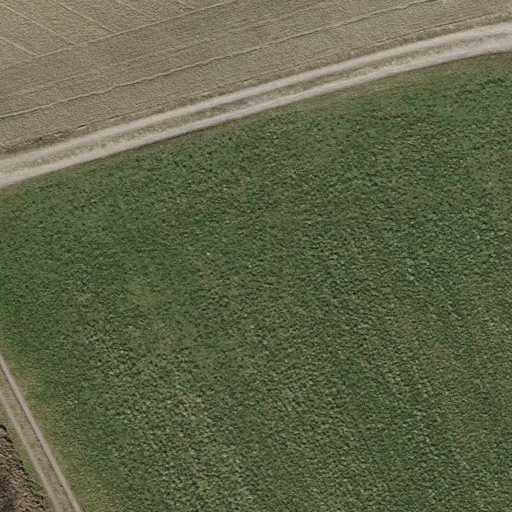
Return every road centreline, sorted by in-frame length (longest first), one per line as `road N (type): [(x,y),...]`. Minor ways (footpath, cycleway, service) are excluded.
road 1 (track): [(511,42),(0,182)]
road 2 (track): [(0,383),(64,511)]
